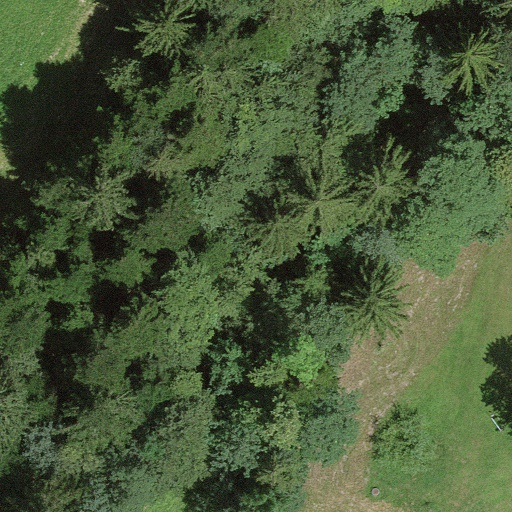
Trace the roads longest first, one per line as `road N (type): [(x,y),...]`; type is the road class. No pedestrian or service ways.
road 1 (track): [(511,92),(400,142),(358,170),(191,374),(0,492)]
road 2 (track): [(0,222),(49,157),(137,0)]
